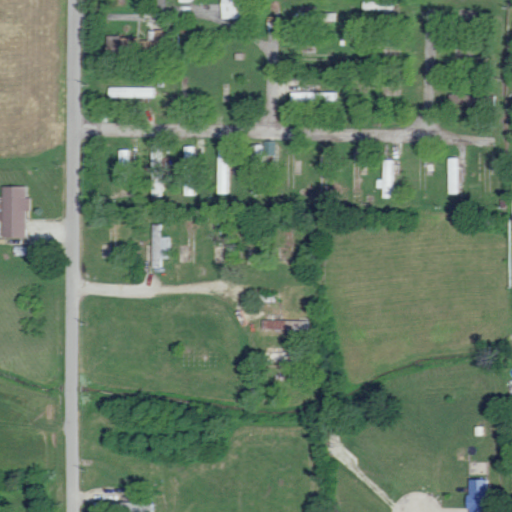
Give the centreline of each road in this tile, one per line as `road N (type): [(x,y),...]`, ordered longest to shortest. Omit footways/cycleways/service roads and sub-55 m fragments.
road 1 (residential): [(71,511),(76,0)]
road 2 (residential): [(76,123),(428,135)]
road 3 (residential): [(493,98),(267,92)]
road 4 (residential): [(74,284),(243,288)]
road 5 (residential): [(428,135),(425,9)]
road 6 (residential): [(274,8),(270,129)]
